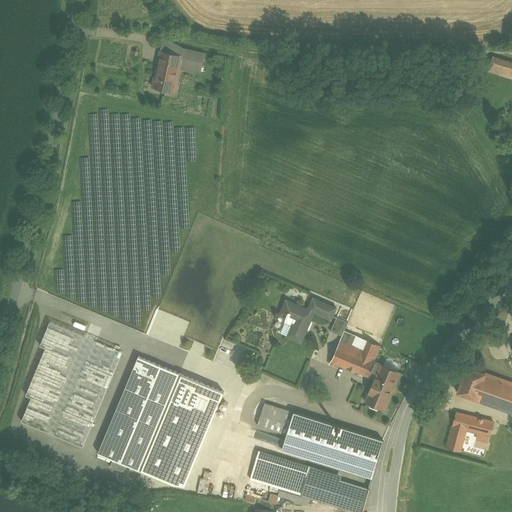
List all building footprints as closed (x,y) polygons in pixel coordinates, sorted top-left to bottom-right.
[(203,54),(183,49),(181,55),(182,56),(179,70),(183,71),(184,67),(199,71),(203,54)] [(181,55),(161,51),(153,87),(161,89),(160,92),(166,93),(166,90),(174,91),(179,70),(182,56),(181,55)] [(511,61),(493,55),(488,70),(511,77),(511,61)] [(336,307),(313,297),(308,309),(286,299),(280,314),(287,317),(285,321),(292,325),(288,333),(287,336),(301,342),(314,312),(331,319),(336,307)] [(348,322),(337,317),(331,331),(342,335),(348,322)] [(84,446),(122,352),(50,324),(41,346),(46,348),(27,396),(32,398),(22,422),(84,446)] [(380,345),(354,334),(350,344),(340,340),(335,353),(343,356),(340,363),(369,376),(370,373),(375,361),(374,360),(380,345)] [(343,356),(335,353),(330,364),(338,367),(340,363),(343,356)] [(139,356),(98,453),(141,471),(181,374),(139,356)] [(401,372),(375,361),(370,373),(376,376),(365,401),(372,404),(371,406),(377,409),(378,406),(385,409),(401,372)] [(260,369),(254,366),(251,375),(257,377),(260,369)] [(485,373),(467,367),(457,392),(476,399),(485,373)] [(511,382),(486,373),(485,373),(476,399),(511,411),(511,382)] [(224,391),(181,374),(141,471),(172,484),(185,486),(224,391)] [(448,395),(439,392),(434,405),(443,408),(448,395)] [(383,440),(265,403),(258,425),(265,427),(259,448),(245,494),(268,501),(270,497),(271,493),(279,495),(281,488),(297,493),(310,497),(357,511),(362,511),(369,489),(309,471),(312,458),(373,477),(383,440)] [(494,422),(451,410),(449,418),(455,420),(447,447),(460,451),(467,428),(491,434),(494,422)] [(489,449),(490,441),(477,439),(475,447),(489,449)] [(297,493),(281,488),(279,495),(295,500),(297,493)] [(310,497),(297,493),(295,500),(295,501),(307,505),(310,497)] [(256,498),(246,495),(245,501),(254,504),(256,498)]
